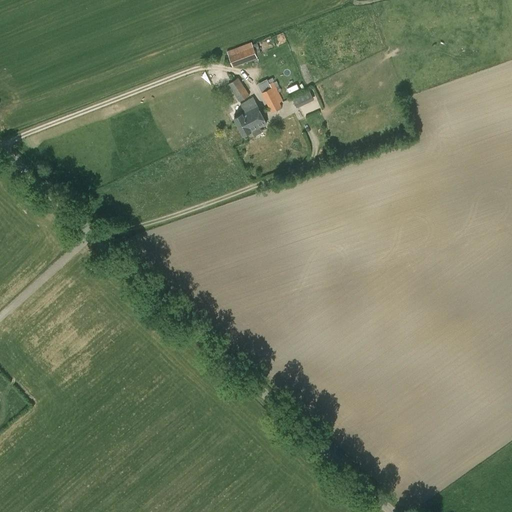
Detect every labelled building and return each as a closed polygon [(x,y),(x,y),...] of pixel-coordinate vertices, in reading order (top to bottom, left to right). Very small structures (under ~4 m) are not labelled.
[(257,43),(252,44),(251,42),(227,51),(233,67),(258,58),(256,55),(261,53),(257,43)] [(239,102),(250,95),(238,78),(227,84),(239,102)] [(283,100),(273,81),(260,88),(272,112),(281,107),(279,102),(283,100)] [(293,96),(296,106),(314,100),(311,91),(293,96)] [(236,117),(234,118),(243,135),(251,131),(254,136),(262,132),(259,127),(266,123),(252,98),(240,104),(244,112),(242,114),(240,111),(234,114),(236,117)]
